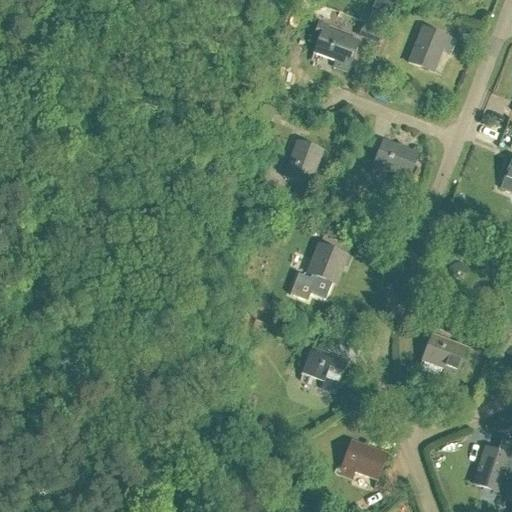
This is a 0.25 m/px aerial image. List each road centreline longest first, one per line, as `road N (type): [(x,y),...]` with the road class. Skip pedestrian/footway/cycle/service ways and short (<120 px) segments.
road 1 (residential): [(457,141),(382,336),(381,373),(404,442)]
road 2 (track): [(84,0),(0,100)]
road 3 (residential): [(501,26),(457,141)]
